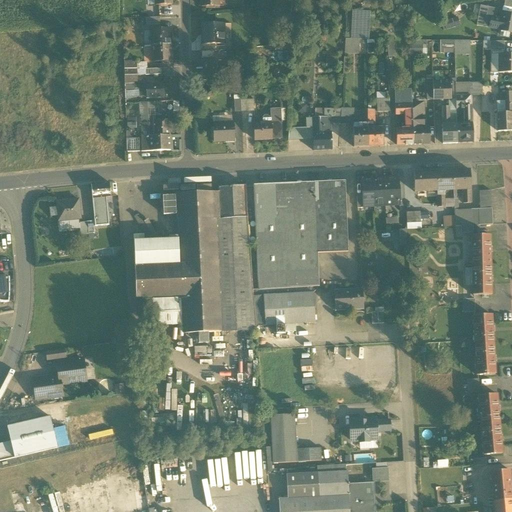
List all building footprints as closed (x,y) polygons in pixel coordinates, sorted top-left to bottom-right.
[(478,16),(480,6),(474,5),(472,15),(478,16)] [(489,28),(499,30),(501,19),(495,18),(497,10),(480,6),(478,16),(476,26),(489,28)] [(351,33),(351,40),(359,40),(366,40),(368,40),(368,34),(369,13),(352,12),(351,33)] [(511,15),(502,14),(501,19),(499,30),(499,31),(500,32),(510,33),(511,33),(511,15)] [(145,18),(146,31),(150,30),(160,30),(159,18),(145,18)] [(444,22),(446,30),(460,26),(457,18),(444,22)] [(204,35),(204,45),(216,44),(224,44),(223,34),(221,34),(221,24),(201,25),(202,35),(204,35)] [(150,30),(151,46),(170,45),(169,29),(160,30),(150,30)] [(359,55),(359,40),(351,40),(345,40),(345,55),(359,55)] [(409,48),(410,54),(419,54),(418,48),(418,41),(411,41),(409,41),(409,48)] [(443,47),(454,47),(454,41),(440,41),(440,54),(443,54),(443,47)] [(454,41),(454,47),(465,47),(465,54),(469,54),(469,42),(454,41)] [(490,50),(503,50),(504,42),(490,42),(490,49),(490,50)] [(171,61),(170,45),(151,46),(151,62),(171,61)] [(490,74),(499,74),(500,55),(490,55),(490,74)] [(511,55),(500,55),(499,74),(511,74),(511,55)] [(124,61),(124,70),(126,70),(135,70),(135,69),(137,69),(136,63),(136,61),(124,61)] [(222,69),(221,69),(219,69),(219,63),(204,63),(204,70),(203,70),(203,81),(221,81),(222,81),(222,80),(229,80),(231,79),(232,78),(232,76),(230,74),(229,74),(229,69),(222,70),(222,69)] [(124,70),(124,83),(135,82),(135,70),(126,70),(124,70)] [(146,83),(147,99),(163,98),(162,84),(158,84),(157,79),(145,80),(145,83),(146,83)] [(137,82),(135,82),(124,83),(125,100),(147,99),(146,83),(145,83),(139,83),(137,83),(137,82)] [(433,88),(433,100),(450,100),(450,85),(439,85),(439,83),(432,83),(433,88)] [(455,84),(456,96),(470,96),(481,96),(482,83),(455,84)] [(394,91),(395,105),(411,105),(411,104),(411,91),(394,91)] [(505,102),(505,114),(511,113),(511,109),(511,93),(500,93),(501,102),(505,102)] [(460,123),(456,123),(457,143),(471,143),(470,125),(470,106),(470,96),(456,96),(456,107),(463,106),(463,125),(460,125),(460,123)] [(252,100),(240,101),(240,112),(253,111),(252,100)] [(376,100),(377,114),(390,114),(389,100),(384,100),(376,100)] [(497,102),(497,114),(505,114),(505,102),(501,102),(497,102)] [(139,115),(148,115),(148,112),(147,109),(147,103),(138,103),(139,115)] [(411,105),(411,115),(412,145),(428,144),(428,128),(423,128),(419,128),(419,116),(422,115),(423,115),(422,104),(411,104),(411,105)] [(395,105),(395,115),(404,115),(411,115),(411,105),(395,105)] [(442,144),(457,143),(456,123),(453,124),(453,125),(449,125),(448,107),(441,107),(442,126),(442,144)] [(269,110),(270,119),(270,123),(262,124),(253,124),(254,140),(282,139),(281,123),(282,123),(282,121),(281,121),(280,109),(269,110)] [(314,118),(323,118),(324,109),(314,109),(314,118)] [(333,109),(324,109),(323,118),(330,117),(330,124),(333,124),(333,114),(333,109)] [(340,110),(340,114),(340,125),(347,125),(347,122),(353,122),(354,110),(340,110)] [(368,147),(368,124),(367,111),(367,110),(360,111),(360,124),(353,124),(352,124),(352,125),(352,129),(353,147),(353,148),(368,147)] [(497,114),(497,132),(511,131),(511,113),(505,114),(497,114)] [(148,126),(149,136),(169,136),(168,120),(154,121),(154,115),(148,115),(148,118),(148,126)] [(397,146),(412,145),(411,115),(404,115),(405,128),(396,129),(397,146)] [(212,117),(212,124),(220,124),(233,123),(233,116),(212,117)] [(262,117),(262,124),(270,123),(270,119),(268,119),(268,117),(267,116),(264,116),(262,117)] [(312,128),(312,133),(330,133),(330,124),(330,117),(323,118),(314,118),(312,118),(312,128)] [(127,118),(127,129),(136,129),(136,118),(127,118)] [(143,136),(145,136),(144,126),(148,126),(148,118),(140,119),(141,136),(143,136)] [(233,123),(220,124),(212,124),(213,143),(234,142),(233,123)] [(374,124),(368,124),(368,147),(383,146),(382,128),(375,129),(374,124)] [(288,129),(287,141),(313,140),(312,133),(312,128),(305,128),(288,129)] [(331,150),(330,133),(312,133),(313,140),(313,151),(331,150)] [(170,150),(169,136),(149,136),(145,136),(143,136),(143,151),(170,150)] [(126,139),(126,152),(139,151),(139,138),(126,139)] [(456,191),(462,190),(470,190),(470,170),(452,171),(453,191),(456,191)] [(444,191),(453,191),(452,171),(436,172),(436,191),(444,191)] [(414,192),(436,191),(436,172),(413,173),(414,192)] [(397,179),(383,180),(385,206),(399,205),(397,179)] [(374,206),(385,206),(383,180),(372,181),(374,206)] [(363,207),(374,206),(372,181),(361,181),(362,197),(363,207)] [(344,182),(314,183),(315,213),(317,254),(347,252),(344,182)] [(91,185),(92,199),(106,197),(110,197),(109,183),(91,185)] [(253,186),(255,216),(315,213),(314,183),(253,186)] [(177,194),(179,240),(180,265),(135,267),(134,267),(136,299),(182,297),(183,334),(198,334),(198,344),(208,343),(208,333),(221,333),(215,220),(247,218),(245,186),(218,187),(219,192),(177,194)] [(471,204),(470,190),(462,190),(463,204),(471,204)] [(436,191),(437,208),(444,207),(444,199),(444,191),(436,191)] [(479,191),(480,210),(491,209),(490,191),(479,191)] [(162,197),(163,215),(176,215),(175,196),(162,197)] [(106,197),(92,199),(95,226),(109,225),(106,197)] [(58,215),(58,221),(79,219),(80,219),(78,200),(57,202),(57,206),(58,215)] [(58,215),(57,206),(49,207),(50,216),(58,215)] [(492,225),(491,209),(480,210),(477,210),(478,226),(481,226),(492,225)] [(471,210),(458,210),(458,220),(454,220),(455,227),(471,226),(471,210)] [(255,216),(257,276),(318,274),(317,254),(315,213),(255,216)] [(406,213),(406,224),(420,224),(420,223),(420,220),(419,213),(406,213)] [(443,227),(445,227),(445,220),(454,220),(454,217),(443,217),(443,227)] [(215,220),(221,333),(255,331),(255,327),(253,297),(247,218),(215,220)] [(79,219),(58,221),(60,231),(79,229),(79,223),(80,223),(79,219)] [(79,229),(80,236),(88,235),(88,234),(86,222),(80,223),(79,223),(79,229)] [(472,286),(472,296),(491,295),(490,283),(491,283),(491,277),(490,277),(490,254),(490,248),(490,236),(471,236),(472,268),(472,286)] [(134,241),(135,267),(180,265),(179,240),(134,241)] [(318,287),(318,274),(257,276),(258,291),(318,287)] [(0,302),(2,303),(5,303),(9,303),(9,298),(9,289),(9,278),(0,279),(0,302)] [(334,292),(335,310),(360,309),(359,291),(334,292)] [(263,296),(265,326),(315,323),(313,293),(263,296)] [(263,296),(253,297),(255,327),(265,326),(263,296)] [(152,299),(153,326),(181,325),(180,298),(152,299)] [(383,312),(371,312),(371,324),(384,323),(383,312)] [(473,316),(476,376),(495,375),(494,362),(494,357),(492,333),(493,333),(492,328),(491,315),(473,316)] [(194,354),(205,355),(206,347),(195,346),(194,354)] [(300,349),(300,367),(312,366),(311,348),(300,349)] [(46,352),(47,360),(65,358),(64,350),(46,352)] [(59,376),(60,384),(85,381),(84,371),(82,371),(81,361),(83,361),(83,360),(57,363),(59,376)] [(84,371),(85,381),(94,380),(93,370),(84,371)] [(33,379),(36,400),(62,396),(60,384),(59,376),(33,379)] [(114,385),(115,394),(124,393),(122,384),(114,385)] [(478,396),(483,456),(502,454),(501,442),(501,436),(500,436),(498,413),(499,412),(498,407),(496,395),(478,396)] [(273,464),(297,463),(296,450),(294,415),(270,416),(273,464)] [(7,427),(10,442),(0,444),(0,461),(14,459),(57,449),(53,429),(50,417),(7,427)] [(375,420),(349,421),(350,441),(359,441),(359,443),(368,442),(368,440),(376,440),(376,432),(375,422),(375,420)] [(389,421),(375,422),(376,432),(390,431),(389,421)] [(53,429),(57,449),(70,445),(65,426),(53,429)] [(368,442),(359,443),(359,450),(377,449),(376,440),(368,440),(368,442)] [(320,449),(296,450),(297,463),(321,461),(320,449)] [(437,461),(438,468),(448,468),(448,460),(437,461)] [(151,493),(159,492),(158,465),(150,465),(151,493)] [(387,469),(376,470),(372,470),(373,482),(388,481),(387,469)] [(491,473),(493,502),(511,500),(511,489),(511,483),(510,483),(509,471),(491,473)] [(346,472),(327,473),(328,497),(348,496),(347,483),(347,472),(346,472)] [(288,499),(328,497),(327,473),(317,473),(287,475),(288,499)] [(374,511),(373,484),(349,485),(349,483),(347,483),(348,496),(348,511),(374,511)] [(64,511),(59,492),(46,495),(50,511),(64,511)] [(348,511),(348,496),(328,497),(288,499),(278,500),(278,511),(348,511)] [(511,511),(511,500),(493,502),(494,511),(511,511)]
